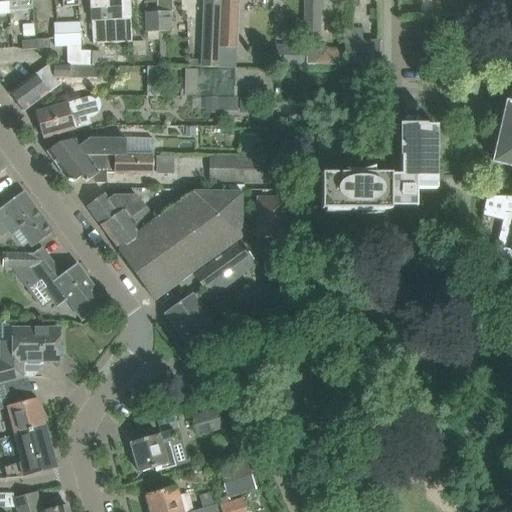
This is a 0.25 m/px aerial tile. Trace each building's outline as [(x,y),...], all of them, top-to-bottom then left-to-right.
[(8,0),(8,3),(9,12),(32,10),(30,0),(8,0)] [(89,0),(91,45),(131,43),(130,17),(131,17),(129,0),(89,0)] [(157,0),(158,13),(159,32),(172,32),(171,12),(174,12),(173,0),(157,0)] [(202,0),(200,67),(219,68),(219,49),(221,21),(221,1),(221,0),(202,0)] [(303,0),(303,33),(321,34),(320,0),(303,0)] [(219,49),(219,68),(235,68),(238,1),(221,1),(221,21),(219,49)] [(158,13),(147,14),(148,33),(159,32),(158,13)] [(56,47),(66,47),(81,46),(80,25),(67,26),(67,37),(56,37),(56,47)] [(55,26),(56,37),(67,37),(67,26),(55,26)] [(49,40),(34,41),(35,50),(50,49),(49,40)] [(35,50),(34,41),(21,42),(22,51),(35,50)] [(379,43),(345,42),(345,47),(345,48),(344,66),(378,68),(379,43)] [(345,48),(345,47),(304,45),(304,50),(304,65),(344,66),(345,48)] [(66,47),(67,66),(75,67),(93,67),(92,53),(82,52),(81,46),(66,47)] [(304,65),(304,50),(290,49),(290,64),(304,65)] [(75,67),(67,66),(49,65),(35,75),(9,94),(23,112),(60,84),(55,78),(101,79),(101,67),(93,67),(75,67)] [(185,98),(233,98),(234,70),(185,69),(185,98)] [(67,104),(35,113),(43,139),(91,125),(89,118),(91,117),(93,117),(95,115),(97,113),(98,113),(99,111),(100,109),(100,107),(100,104),(100,103),(100,101),(99,99),(98,98),(95,100),(94,99),(92,99),(91,98),(89,98),(68,104),(67,104)] [(511,103),(511,105),(511,111),(508,127),(502,125),(493,162),(511,166),(511,103)] [(436,190),(436,179),(436,127),(400,127),(400,175),(391,175),(391,174),(375,174),(373,170),(374,170),(374,169),(371,170),(367,171),(364,172),(360,172),(356,172),(352,172),(349,172),(345,171),(345,173),(346,173),(346,174),(321,174),(321,195),(319,195),(320,200),(321,200),(321,210),(391,211),(391,208),(396,208),(416,208),(416,190),(436,190)] [(46,152),(59,170),(69,162),(72,166),(85,157),(89,162),(95,157),(119,156),(120,140),(88,139),(79,145),(74,139),(57,144),(46,152)] [(69,162),(59,170),(67,182),(74,183),(81,178),(85,184),(92,178),(96,184),(106,184),(106,173),(115,173),(115,174),(153,174),(153,156),(119,156),(95,157),(89,162),(85,157),(72,166),(69,162)] [(209,182),(234,182),(262,183),(262,157),(209,156),(209,182)] [(24,193),(0,210),(0,220),(11,236),(20,230),(33,247),(53,232),(24,193)] [(143,235),(119,252),(154,301),(242,238),(242,193),(193,193),(154,221),(140,231),(143,235)] [(86,207),(119,252),(143,235),(140,231),(154,221),(144,208),(136,196),(114,196),(108,200),(104,194),(102,195),(86,207)] [(511,255),(511,197),(505,197),(504,214),(496,250),(499,251),(498,253),(499,255),(500,257),(502,258),(504,259),(506,259),(508,259),(510,258),(511,256),(511,255)] [(257,198),(257,238),(287,238),(287,198),(257,198)] [(60,312),(70,304),(82,320),(105,303),(76,265),(61,276),(41,248),(33,254),(13,253),(3,253),(3,264),(3,265),(3,268),(27,269),(60,312)] [(194,275),(205,291),(243,262),(233,248),(194,275)] [(192,294),(164,314),(192,353),(220,333),(192,294)] [(1,362),(0,362),(0,384),(1,384),(23,378),(23,361),(39,361),(58,361),(58,357),(62,355),(61,347),(58,344),(58,330),(38,330),(13,330),(13,349),(1,349),(1,362)] [(18,386),(0,390),(0,409),(2,409),(2,411),(6,409),(14,436),(45,427),(38,399),(23,403),(18,386)] [(221,429),(216,410),(192,416),(198,435),(221,429)] [(45,427),(14,436),(22,463),(3,467),(4,469),(6,479),(21,478),(41,473),(54,469),(51,455),(53,455),(45,427)] [(174,431),(130,443),(139,473),(155,468),(156,472),(176,466),(170,445),(178,443),(174,431)] [(253,469),(221,473),(224,498),(256,494),(253,469)] [(145,496),(149,511),(183,511),(176,487),(145,496)] [(18,511),(68,511),(67,506),(45,511),(41,511),(36,492),(13,499),(13,494),(0,493),(0,503),(16,504),(18,511)] [(199,496),(203,509),(217,505),(213,492),(199,496)] [(246,511),(242,497),(219,504),(221,511),(246,511)]
